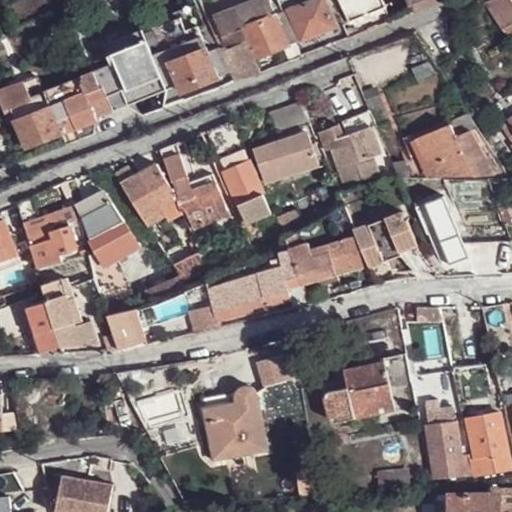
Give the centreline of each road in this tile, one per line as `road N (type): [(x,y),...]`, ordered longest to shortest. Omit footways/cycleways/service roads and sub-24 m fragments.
road 1 (residential): [(0,367),(207,351),(407,299),(511,288)]
road 2 (residential): [(0,182),(471,0)]
road 3 (residential): [(0,197),(349,67)]
road 4 (residential): [(0,464),(132,438),(184,511)]
